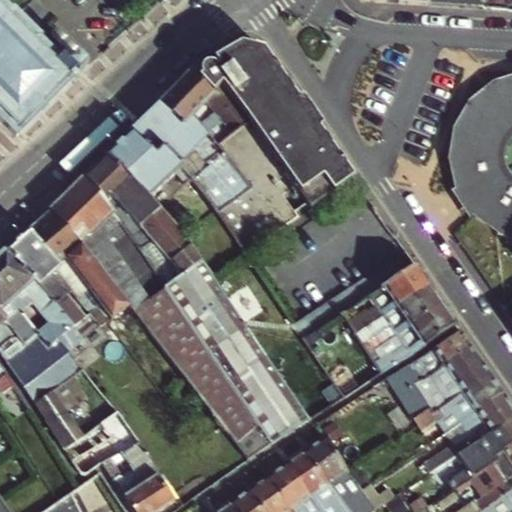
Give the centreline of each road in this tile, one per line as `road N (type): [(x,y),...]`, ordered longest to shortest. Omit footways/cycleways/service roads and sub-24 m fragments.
road 1 (secondary): [(0,198),(228,0)]
road 2 (tertiary): [(345,129),(511,370)]
road 3 (tertiary): [(263,0),(345,129)]
road 4 (residential): [(406,32),(374,37),(350,54),(337,87),(345,129)]
